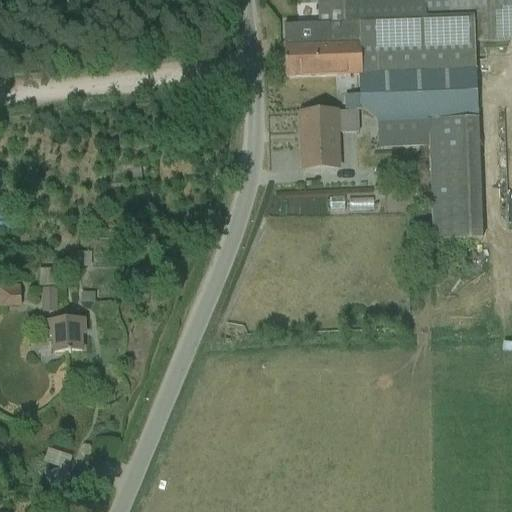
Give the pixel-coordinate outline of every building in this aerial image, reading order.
[(283,82),(363,80),(362,25),(282,27),(283,82)] [(300,173),(342,172),(340,114),(298,115),(300,173)] [(339,215),(385,208),(382,187),(336,194),(339,215)] [(77,256),(77,271),(89,271),(90,256),(77,256)] [(52,359),(90,357),(88,322),(51,323),(52,359)]
